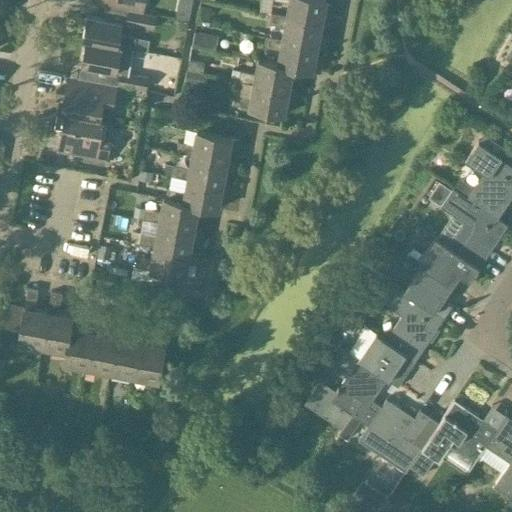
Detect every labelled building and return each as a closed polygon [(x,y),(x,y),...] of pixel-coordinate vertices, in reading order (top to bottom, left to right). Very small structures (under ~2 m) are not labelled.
[(119,0),(118,7),(124,8),(129,9),(143,11),(144,0),(119,0)] [(286,14),(320,23),(320,22),(328,24),(330,13),(322,11),(324,0),(287,0),(289,0),(286,14)] [(124,8),(122,22),(154,28),(157,15),(157,14),(143,11),(129,9),(124,8)] [(320,23),(286,14),(271,11),(269,22),(284,25),(282,38),(321,47),(323,48),(325,37),(317,35),(320,23)] [(122,22),(102,18),(87,16),(83,39),(86,40),(134,49),(136,37),(120,33),(122,22)] [(194,30),(194,47),(219,47),(219,30),(194,30)] [(321,47),(282,38),(266,35),(264,45),(280,48),(277,62),(298,67),(319,70),(321,61),(313,59),(315,46),(321,47)] [(134,49),(86,40),(81,63),(116,70),(119,57),(132,59),(134,49)] [(298,67),(277,62),(257,58),(255,71),(239,68),(237,78),(253,81),(293,90),(294,89),(286,87),(289,75),(296,76),(298,67)] [(121,71),(118,85),(147,90),(149,76),(121,71)] [(97,120),(98,119),(101,102),(111,104),(115,84),(91,80),(89,92),(65,87),(60,113),(65,114),(65,113),(97,120)] [(293,90),(253,81),(250,95),(235,92),(233,102),(282,111),(284,98),(292,100),(293,90)] [(65,113),(65,114),(60,139),(84,143),(82,155),(105,160),(109,138),(98,136),(101,119),(98,119),(97,120),(65,113)] [(237,136),(229,134),(195,128),(192,144),(176,141),(174,152),(189,155),(225,159),(227,144),(235,146),(237,136)] [(481,144),(500,156),(506,149),(487,136),(481,144)] [(458,179),(453,188),(452,187),(451,189),(496,218),(496,217),(511,193),(511,167),(499,158),(500,156),(477,141),(464,160),(483,173),(472,188),(458,179)] [(225,159),(189,155),(186,168),(172,165),(170,175),(185,178),(228,185),(228,184),(220,182),(223,168),(231,170),(233,160),(225,159)] [(228,185),(185,178),(182,191),(167,188),(166,197),(203,205),(203,204),(216,207),(218,193),(226,194),(228,185)] [(451,189),(450,189),(442,184),(436,194),(444,199),(440,205),(463,221),(447,245),(453,251),(478,267),(507,224),(496,217),(496,218),(451,189)] [(203,205),(166,197),(161,196),(158,210),(143,207),(141,218),(156,221),(199,228),(199,227),(191,225),(194,212),(201,213),(203,205)] [(199,228),(156,221),(153,234),(138,232),(136,241),(151,244),(194,252),(194,251),(186,249),(189,235),(197,237),(199,228)] [(453,251),(447,245),(434,237),(416,264),(420,266),(420,265),(450,286),(459,273),(469,280),(478,267),(453,251)] [(194,252),(151,244),(149,258),(134,255),(132,264),(182,274),(184,260),(192,262),(194,252)] [(420,266),(403,291),(403,292),(443,318),(452,305),(442,298),(450,286),(420,265),(420,266)] [(403,292),(403,291),(382,276),(370,294),(400,314),(383,338),(383,339),(405,353),(405,354),(415,361),(443,318),(403,292)] [(28,286),(24,304),(7,301),(3,323),(21,326),(18,341),(41,345),(47,310),(35,308),(38,288),(28,286)] [(47,310),(41,345),(65,349),(71,315),(58,312),(62,292),(51,290),(47,310)] [(71,315),(65,349),(63,362),(86,366),(91,330),(79,327),(82,308),(72,306),(71,315)] [(91,330),(86,366),(109,370),(115,334),(102,332),(105,312),(95,310),(91,330)] [(119,315),(115,334),(109,370),(133,374),(139,338),(126,336),(130,316),(119,315)] [(139,338),(133,374),(157,378),(163,342),(150,340),(154,321),(142,319),(139,338)] [(374,332),(357,358),(386,378),(388,379),(405,354),(405,353),(383,339),(383,338),(374,332)] [(338,386),(339,386),(331,399),(351,413),(350,414),(368,425),(377,411),(368,405),(386,378),(357,358),(338,386)] [(377,411),(368,425),(367,427),(358,439),(405,472),(412,462),(438,421),(419,409),(414,416),(386,397),(377,411)] [(453,399),(438,421),(412,462),(422,469),(431,456),(437,460),(450,441),(476,458),(485,445),(497,428),(496,427),(453,399)] [(497,428),(485,445),(509,461),(493,485),(511,498),(511,495),(511,419),(505,414),(496,427),(497,428)]
